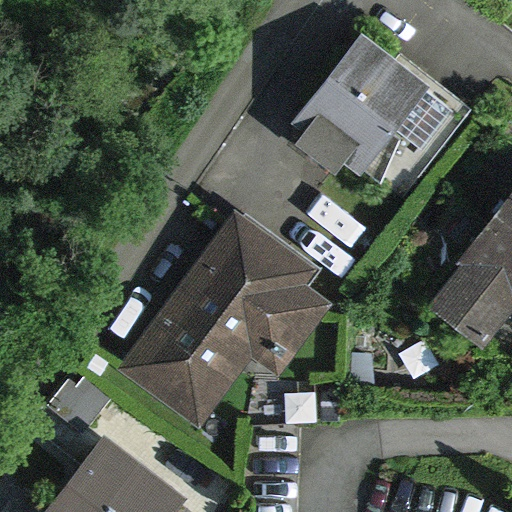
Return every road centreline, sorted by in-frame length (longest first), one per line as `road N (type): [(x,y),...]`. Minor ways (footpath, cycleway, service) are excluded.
road 1 (residential): [(320,0),(0,484)]
road 2 (residential): [(408,0),(511,76)]
